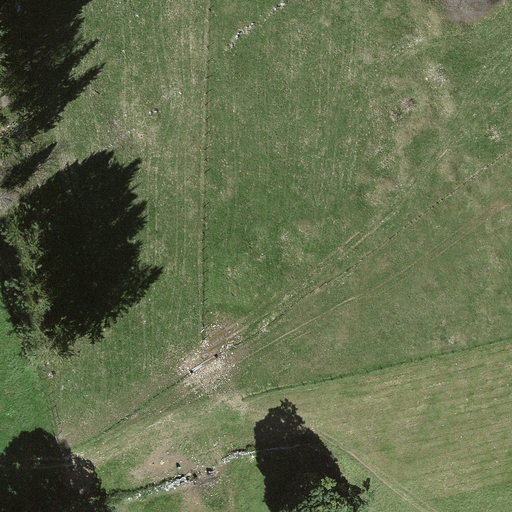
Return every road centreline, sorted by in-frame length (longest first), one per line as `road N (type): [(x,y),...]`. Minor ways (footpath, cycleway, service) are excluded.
road 1 (track): [(0,464),(85,457),(124,442),(219,376),(386,287),(511,197)]
road 2 (track): [(219,376),(236,405),(335,442),(431,511)]
